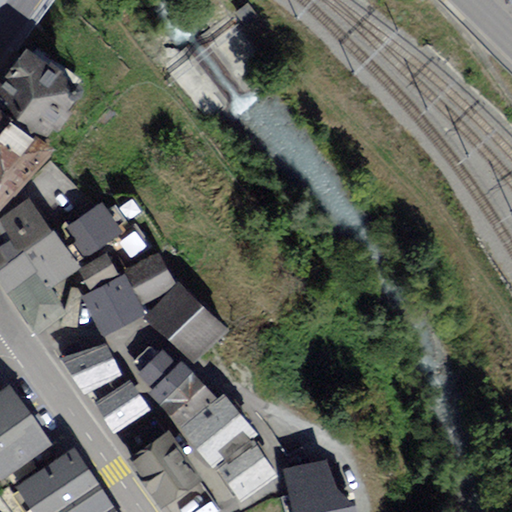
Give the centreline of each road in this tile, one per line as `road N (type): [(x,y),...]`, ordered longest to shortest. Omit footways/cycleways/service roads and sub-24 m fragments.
road 1 (tertiary): [(142,511),(1,327)]
road 2 (residential): [(241,511),(288,485),(277,433),(237,391)]
